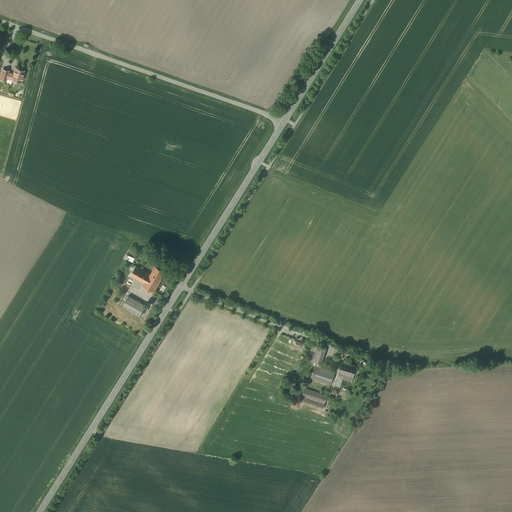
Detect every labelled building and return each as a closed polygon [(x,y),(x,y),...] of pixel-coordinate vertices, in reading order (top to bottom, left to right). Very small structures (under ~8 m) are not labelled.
[(8,72),(8,71),(3,69),(0,78),(6,80),(6,78),(8,72)] [(8,72),(6,78),(21,82),(21,79),(22,80),(24,74),(23,74),(24,71),(15,69),(14,74),(8,72)] [(182,256),(174,252),(171,258),(180,262),(182,256)] [(123,259),(132,263),(134,258),(125,255),(123,259)] [(150,274),(160,280),(162,278),(160,277),(164,271),(155,265),(150,274)] [(154,292),(160,280),(150,274),(136,266),(131,275),(144,282),(142,285),(154,292)] [(144,306),(127,297),(121,308),(138,318),(144,306)] [(326,349),(313,345),(308,360),(314,362),(313,365),(315,366),(320,367),(326,349)] [(356,366),(342,361),(334,386),(338,387),(341,379),(351,382),(356,366)] [(315,366),(311,378),(330,385),(334,372),(320,367),(315,366)] [(305,388),(301,400),(323,407),(327,396),(305,388)]
